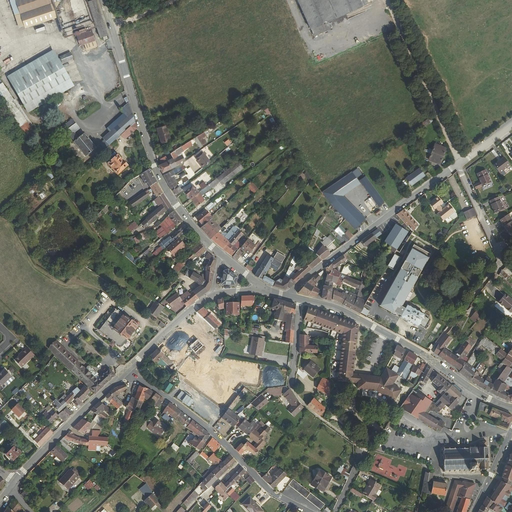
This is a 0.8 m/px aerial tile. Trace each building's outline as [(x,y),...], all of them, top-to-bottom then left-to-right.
[(59,20),(57,15),(56,10),(59,9),(64,7),(62,0),(15,0),(11,1),(15,16),(21,14),(26,29),(59,20)] [(357,0),(297,0),(311,32),(362,9),(357,0)] [(98,1),(92,3),(90,3),(102,39),(109,37),(98,1)] [(337,32),(344,27),(342,24),(335,28),(337,32)] [(95,49),(89,33),(81,35),(80,32),(77,33),(82,47),(86,46),(88,52),(95,49)] [(93,32),(89,33),(95,49),(99,48),(93,32)] [(75,88),(53,52),(7,79),(29,115),(75,88)] [(72,54),(62,58),(64,63),(74,60),(72,54)] [(2,84),(2,85),(0,85),(0,100),(5,107),(13,101),(2,84)] [(15,100),(13,101),(5,107),(19,129),(27,123),(29,122),(15,100)] [(131,110),(129,103),(127,104),(121,110),(124,114),(121,117),(130,127),(135,122),(131,110)] [(427,125),(435,119),(433,114),(424,120),(427,125)] [(130,127),(121,117),(108,129),(111,132),(117,139),(121,135),(130,127)] [(75,123),(72,119),(60,128),(63,132),(65,130),(75,123)] [(135,123),(135,122),(130,127),(121,135),(125,140),(137,129),(135,123)] [(27,123),(19,129),(26,138),(28,137),(34,133),(31,129),(27,123)] [(75,123),(65,130),(75,142),(79,138),(74,132),(80,128),(75,123)] [(167,125),(157,128),(161,143),(171,140),(167,125)] [(117,139),(111,132),(103,138),(105,140),(109,145),(117,139)] [(96,148),(84,134),(79,138),(75,142),(74,142),(86,156),(96,148)] [(203,146),(197,137),(194,138),(201,148),(203,146)] [(105,149),(109,145),(105,140),(100,144),(105,149)] [(177,165),(182,163),(181,161),(185,159),(182,155),(181,153),(184,151),(185,150),(184,149),(187,147),(185,144),(173,152),(171,153),(173,158),(177,165)] [(443,148),(433,144),(431,150),(427,149),(426,152),(430,154),(428,160),(438,163),(443,148)] [(159,165),(163,172),(172,168),(168,160),(173,158),(171,153),(173,152),(170,148),(165,151),(168,155),(160,159),(163,164),(159,165)] [(202,168),(211,161),(204,153),(202,154),(200,151),(195,155),(197,158),(196,159),(200,164),(199,164),(202,168)] [(118,156),(109,164),(118,174),(127,166),(118,156)] [(509,165),(503,157),(495,163),(493,165),(499,173),(509,165)] [(168,160),(172,168),(177,165),(173,158),(168,160)] [(217,178),(220,182),(222,185),(234,175),(234,174),(243,167),(238,161),(232,166),(217,178)] [(173,170),(175,174),(185,169),(184,166),(181,167),(173,170)] [(411,172),(417,180),(424,175),(419,167),(411,172)] [(352,172),(357,178),(362,174),(358,168),(352,172)] [(157,182),(150,169),(141,175),(145,182),(144,183),(145,184),(148,183),(150,186),(156,182),(156,183),(157,182)] [(476,189),(491,182),(485,170),(477,174),(481,182),(474,185),(476,189)] [(333,207),(354,229),(364,220),(360,216),(362,214),(343,196),(361,183),(357,178),(352,172),(352,171),(322,192),(333,207)] [(164,175),(169,185),(176,181),(173,175),(171,176),(169,172),(164,175)] [(411,184),(417,180),(411,172),(405,177),(411,184)] [(176,181),(169,185),(175,195),(181,190),(180,188),(189,182),(188,180),(189,179),(186,176),(182,179),(185,182),(179,186),(176,181)] [(366,176),(360,180),(380,207),(384,201),(366,176)] [(209,184),(212,187),(213,188),(216,185),(220,182),(217,178),(209,184)] [(52,184),(60,194),(63,191),(56,181),(52,184)] [(157,198),(163,193),(156,183),(156,182),(150,186),(151,189),(153,191),(157,198)] [(252,191),(256,187),(251,182),(247,186),(252,191)] [(202,189),(198,193),(191,198),(197,206),(205,200),(201,196),(212,187),(209,184),(202,189)] [(192,185),(185,191),(188,196),(189,195),(191,198),(198,193),(192,185)] [(148,190),(129,203),(133,207),(149,197),(147,195),(150,193),(149,190),(148,190)] [(163,206),(168,202),(166,198),(163,193),(157,198),(154,200),(158,206),(161,204),(162,206),(163,206)] [(503,208),(498,196),(489,200),(494,212),(503,208)] [(440,205),(443,203),(438,197),(430,204),(434,209),(436,208),(439,212),(438,213),(443,221),(450,216),(455,212),(455,211),(449,204),(443,209),(440,205)] [(213,201),(206,207),(209,211),(217,204),(213,201)] [(168,202),(163,206),(166,211),(171,207),(168,202)] [(162,214),(166,211),(163,206),(162,206),(160,207),(141,224),(144,228),(147,225),(148,226),(162,214)] [(418,224),(403,208),(396,214),(407,226),(412,231),(418,224)] [(474,216),(471,209),(464,212),(467,220),(474,216)] [(182,221),(174,211),(168,215),(161,223),(160,224),(167,233),(172,229),(173,231),(175,229),(174,228),(182,221)] [(212,218),(206,211),(197,219),(203,226),(212,218)] [(511,218),(508,213),(499,220),(509,234),(511,232),(511,218)] [(218,232),(211,239),(223,249),(239,230),(248,219),(244,216),(244,217),(243,216),(228,234),(225,231),(223,233),(222,232),(220,235),(218,232)] [(203,226),(200,228),(211,239),(218,232),(221,229),(212,218),(203,226)] [(135,230),(139,227),(134,221),(127,228),(131,232),(134,229),(135,230)] [(161,237),(167,233),(160,224),(157,228),(158,230),(156,231),(161,237)] [(178,238),(188,229),(185,225),(175,234),(174,234),(170,237),(173,240),(177,237),(178,238)] [(338,227),(339,227),(349,239),(353,236),(348,230),(346,232),(340,225),(338,227)] [(392,230),(384,243),(391,247),(394,249),(397,250),(408,232),(397,225),(393,232),(392,230)] [(349,239),(339,227),(335,231),(346,242),(350,239),(349,239)] [(376,238),(382,234),(379,231),(378,229),(371,234),(376,238)] [(239,230),(223,249),(232,256),(241,244),(237,241),(243,234),(239,230)] [(365,247),(376,238),(371,234),(361,242),(365,247)] [(324,241),(322,243),(327,247),(335,240),(330,235),(326,239),(325,237),(322,239),(324,241)] [(178,238),(167,248),(174,256),(183,248),(181,246),(184,244),(178,238)] [(256,246),(248,239),(241,248),(249,255),(256,246)] [(197,258),(206,250),(200,244),(191,252),(196,257),(197,258)] [(327,257),(331,254),(323,245),(316,254),(323,260),(327,257)] [(403,304),(430,254),(414,245),(380,306),(394,314),(395,313),(397,314),(403,304)] [(394,249),(391,247),(389,253),(394,256),(397,250),(394,249)] [(184,266),(196,257),(191,252),(180,261),(184,266)] [(255,276),(262,280),(265,276),(270,267),(277,271),(285,257),(277,252),(273,259),(268,256),(255,276)] [(305,265),(311,269),(321,260),(314,254),(311,252),(308,255),(311,257),(304,264),(305,265)] [(206,267),(215,267),(216,260),(209,253),(206,258),(208,260),(207,262),(209,263),(206,267)] [(394,270),(401,258),(395,254),(394,256),(387,266),(394,270)] [(334,268),(346,260),(343,255),(332,263),(333,264),(331,265),(334,268)] [(298,271),(305,265),(304,264),(294,256),(291,263),(296,267),(295,268),(298,271)] [(178,273),(184,266),(180,261),(174,269),(178,273)] [(237,276),(223,265),(221,275),(226,276),(236,278),(237,276)] [(293,276),(299,280),(311,269),(305,265),(298,271),(294,275),(293,276)] [(337,280),(340,275),(341,274),(334,270),(334,268),(331,265),(326,268),(327,275),(337,280)] [(292,271),(289,269),(283,280),(280,279),(276,281),(274,286),(285,290),(288,287),(290,288),(296,283),(290,279),(293,276),(294,275),(294,272),(292,271)] [(211,286),(213,272),(206,271),(206,274),(202,274),(202,277),(206,281),(211,286)] [(209,290),(211,286),(206,281),(202,277),(201,277),(200,276),(193,272),(193,273),(190,278),(197,282),(200,286),(193,291),(199,298),(209,290)] [(307,282),(314,287),(320,277),(318,274),(314,277),(312,278),(307,282)] [(341,287),(343,282),(345,277),(340,275),(337,280),(327,275),(326,281),(333,283),(341,287)] [(234,284),(236,278),(226,276),(225,283),(234,284)] [(265,276),(262,280),(272,286),(275,281),(265,276)] [(343,282),(352,286),(354,280),(345,277),(343,282)] [(355,312),(360,314),(366,302),(360,299),(367,278),(363,277),(361,281),(362,282),(361,283),(360,289),(357,296),(351,309),(355,312)] [(360,289),(361,283),(354,280),(352,286),(351,286),(360,289)] [(316,297),(319,290),(314,287),(307,282),(298,293),(309,295),(316,297)] [(326,299),(330,300),(332,287),(325,286),(324,286),(322,298),(326,299)] [(187,307),(199,298),(193,291),(190,294),(187,291),(180,297),(177,293),(167,301),(172,308),(182,301),(187,307)] [(336,301),(338,301),(342,294),(334,291),(333,300),(334,300),(336,301)] [(340,303),(343,304),(348,296),(349,293),(346,292),(345,294),(342,292),(342,294),(338,301),(340,302),(340,303)] [(347,307),(351,309),(357,296),(349,293),(348,296),(343,304),(347,307)] [(511,310),(511,299),(505,294),(498,302),(502,306),(503,305),(507,309),(506,309),(510,313),(511,310)] [(241,297),(241,306),(253,305),(255,296),(241,297)] [(280,300),(274,299),(272,308),(273,308),(272,310),(276,311),(274,319),(286,322),(285,331),(287,331),(285,343),(293,343),(296,305),(280,300)] [(159,303),(154,300),(146,311),(155,317),(163,306),(159,303)] [(237,314),(237,302),(225,303),(225,315),(237,314)] [(180,312),(186,309),(182,303),(176,306),(180,312)] [(411,307),(422,313),(424,309),(422,308),(421,306),(418,305),(416,305),(414,303),(411,307)] [(425,315),(422,313),(411,307),(407,305),(406,306),(403,304),(397,314),(401,316),(400,317),(418,327),(419,325),(425,329),(430,320),(424,316),(425,315)] [(352,374),(358,325),(350,322),(341,319),(324,313),(309,307),(304,320),(342,334),(342,333),(343,334),(338,381),(351,382),(352,374)] [(119,347),(137,326),(116,308),(98,329),(119,347)] [(205,309),(203,308),(197,312),(215,329),(221,325),(205,309)] [(475,313),(470,318),(475,323),(480,318),(475,313)] [(436,322),(431,333),(436,335),(441,325),(436,322)] [(308,336),(300,335),(299,354),(308,353),(317,353),(318,347),(309,346),(308,336)] [(475,350),(482,354),(487,348),(503,361),(508,355),(501,348),(500,349),(484,336),(482,339),(479,343),(480,344),(479,344),(478,346),(475,350)] [(250,354),(261,356),(264,339),(253,337),(250,354)] [(444,348),(449,341),(444,337),(438,344),(444,348)] [(471,339),(469,337),(465,342),(472,347),(474,344),(470,340),(471,339)] [(465,342),(460,348),(468,353),(472,347),(465,342)] [(444,348),(438,344),(435,351),(440,354),(444,348)] [(51,352),(81,380),(91,390),(95,393),(114,374),(110,368),(104,374),(104,375),(100,378),(96,374),(97,373),(95,371),(94,372),(93,371),(93,370),(88,365),(87,365),(84,369),(57,345),(51,352)] [(401,359),(406,350),(403,349),(397,345),(394,351),(395,351),(393,355),(401,359)] [(33,355),(25,348),(19,354),(20,354),(18,356),(13,361),(21,368),(33,355)] [(454,355),(444,348),(440,354),(438,356),(444,360),(452,365),(456,360),(453,358),(454,356),(454,355)] [(457,352),(454,355),(454,356),(453,358),(456,360),(452,365),(456,368),(460,371),(466,363),(469,359),(465,356),(468,353),(460,348),(459,350),(457,352)] [(501,363),(507,366),(509,367),(511,362),(511,348),(508,355),(503,361),(501,363)] [(158,349),(149,357),(158,365),(165,366),(167,364),(169,366),(169,365),(172,362),(168,358),(167,358),(163,353),(158,349)] [(401,365),(409,370),(417,357),(413,355),(408,352),(401,365)] [(479,357),(473,353),(469,359),(466,363),(460,371),(459,372),(460,372),(465,377),(470,381),(471,381),(471,380),(476,371),(475,370),(472,368),(479,357)] [(313,377),(320,369),(311,361),(304,369),(310,374),(310,375),(313,377)] [(481,371),(485,365),(482,363),(481,364),(479,363),(475,370),(476,371),(477,370),(481,371)] [(396,374),(399,368),(396,366),(395,367),(392,365),(389,370),(396,374)] [(428,378),(433,370),(428,365),(428,366),(424,373),(420,380),(425,384),(428,378)] [(417,380),(422,372),(419,370),(414,366),(409,375),(417,380)] [(501,398),(505,399),(508,395),(508,393),(505,392),(505,391),(505,390),(505,389),(507,385),(509,386),(511,383),(508,382),(511,374),(511,369),(509,367),(507,366),(503,370),(497,380),(496,379),(495,381),(493,385),(489,382),(485,390),(496,395),(501,398)] [(392,385),(398,376),(396,374),(389,370),(386,368),(384,372),(383,374),(381,377),(379,380),(359,377),(358,383),(358,389),(363,389),(362,395),(374,397),(384,403),(388,398),(394,402),(401,390),(392,385)] [(4,370),(0,374),(0,386),(1,387),(1,388),(5,384),(12,378),(4,370)] [(477,386),(482,378),(483,376),(479,373),(480,373),(476,371),(471,380),(475,383),(477,385),(477,386)] [(359,377),(379,380),(381,377),(352,374),(351,382),(358,383),(359,377)] [(445,392),(451,386),(447,382),(438,374),(432,381),(440,388),(437,391),(440,394),(443,390),(445,392)] [(330,387),(330,382),(323,377),(320,381),(330,387)] [(14,380),(12,378),(5,384),(7,386),(14,380)] [(160,388),(166,393),(172,385),(167,381),(166,380),(160,388)] [(483,389),(485,390),(489,382),(486,380),(485,380),(481,388),(481,387),(483,389)] [(317,387),(318,389),(328,394),(328,398),(330,398),(330,387),(320,381),(317,387)] [(117,395),(124,401),(124,398),(123,397),(119,393),(127,388),(126,384),(116,388),(114,389),(117,395)] [(87,395),(91,391),(84,385),(81,388),(80,388),(79,389),(86,396),(89,399),(90,397),(87,395)] [(452,385),(451,386),(445,392),(442,396),(435,403),(432,402),(427,410),(428,411),(428,410),(431,411),(439,412),(445,405),(451,411),(458,402),(457,401),(462,395),(462,394),(452,386),(452,385)] [(454,385),(452,386),(462,394),(463,393),(463,391),(459,388),(455,385),(454,385)] [(148,388),(140,386),(136,395),(144,398),(147,400),(151,396),(153,392),(148,388)] [(72,391),(72,392),(76,396),(74,398),(77,402),(76,402),(79,404),(81,406),(84,404),(81,401),(86,396),(79,389),(77,388),(76,389),(74,390),(72,391)] [(293,415),(302,405),(296,400),(293,395),(289,389),(288,388),(282,394),(285,396),(291,404),(287,409),(293,415)] [(115,396),(117,395),(114,389),(109,392),(110,393),(105,397),(109,401),(110,401),(115,396)] [(400,408),(420,420),(425,412),(427,410),(432,402),(413,390),(400,408)] [(32,403),(35,400),(26,391),(23,394),(32,403)] [(64,400),(68,404),(74,398),(76,396),(72,392),(67,397),(64,400)] [(155,400),(153,403),(159,408),(164,400),(155,393),(152,398),(155,400)] [(64,400),(67,397),(65,394),(58,401),(60,404),(64,400)] [(251,403),(252,405),(263,396),(261,394),(251,403)] [(144,398),(136,395),(135,399),(133,403),(137,407),(140,409),(144,398)] [(115,396),(110,401),(118,409),(123,404),(115,396)] [(268,402),(263,396),(252,405),(258,411),(268,402)] [(133,403),(135,399),(132,397),(128,404),(127,402),(124,406),(129,410),(124,420),(129,423),(133,413),(133,412),(137,407),(133,403)] [(325,408),(313,398),(307,406),(311,409),(318,415),(323,410),(325,408)] [(68,404),(64,400),(60,404),(58,401),(56,399),(53,402),(58,406),(55,408),(59,412),(64,407),(68,404)] [(106,407),(100,402),(96,405),(101,408),(102,409),(102,408),(104,410),(108,413),(110,410),(107,407),(106,407)] [(489,415),(500,420),(503,412),(493,408),(480,402),(479,410),(490,413),(489,415)] [(19,417),(25,411),(18,403),(11,410),(19,417)] [(172,415),(177,408),(173,405),(169,403),(162,413),(160,416),(166,422),(169,418),(165,414),(167,411),(172,415)] [(46,412),(43,415),(50,423),(58,415),(65,422),(73,414),(66,408),(58,415),(53,410),(49,415),(47,412),(46,412)] [(172,415),(175,418),(181,412),(177,408),(172,415)] [(234,427),(235,425),(241,418),(237,416),(228,409),(222,418),(234,427)] [(178,421),(184,414),(181,412),(175,418),(178,421)] [(428,415),(426,414),(426,413),(425,412),(420,420),(434,429),(438,423),(439,422),(439,421),(428,415)] [(502,419),(510,423),(511,418),(511,415),(508,414),(503,412),(500,420),(502,421),(502,419)] [(187,427),(192,420),(184,414),(178,421),(187,427)] [(238,427),(243,431),(249,424),(245,420),(246,418),(244,417),(242,419),(241,418),(235,425),(238,427)] [(91,424),(82,419),(73,428),(85,435),(86,430),(91,424)] [(151,421),(147,427),(159,437),(164,431),(159,427),(161,423),(155,419),(152,422),(151,421)] [(192,420),(187,427),(193,432),(199,436),(203,429),(192,420)] [(257,425),(252,421),(249,424),(243,431),(249,436),(254,430),(256,431),(262,426),(259,423),(257,425)] [(498,425),(507,429),(509,425),(499,421),(498,425)] [(7,422),(0,429),(0,433),(2,435),(11,426),(7,422)] [(445,427),(452,430),(455,426),(448,422),(445,427)] [(254,430),(249,436),(250,438),(257,443),(262,447),(263,447),(266,444),(266,443),(261,439),(270,429),(266,425),(262,429),(261,428),(257,432),(256,431),(254,430)] [(40,446),(53,433),(46,427),(34,441),(40,446)] [(210,434),(203,429),(199,436),(198,438),(205,443),(210,435),(210,434)] [(73,433),(70,431),(64,438),(65,438),(69,440),(71,441),(80,444),(86,445),(87,440),(80,438),(74,436),(72,435),(73,434),(73,433)] [(88,437),(88,440),(88,445),(89,445),(97,446),(100,446),(100,445),(107,446),(108,438),(97,437),(101,432),(92,431),(92,437),(88,436),(88,437)] [(200,451),(205,443),(198,438),(197,439),(195,437),(192,441),(191,440),(189,443),(200,451)] [(67,445),(71,441),(69,440),(65,438),(64,438),(59,442),(65,448),(67,445)] [(220,445),(212,438),(207,445),(213,452),(220,445)] [(443,448),(443,450),(444,450),(444,453),(443,453),(443,455),(444,455),(445,463),(444,463),(444,465),(445,465),(445,468),(444,468),(444,470),(445,470),(445,471),(447,471),(446,470),(451,469),(451,470),(452,470),(452,469),(455,469),(455,470),(457,470),(457,468),(461,468),(461,469),(462,469),(462,468),(466,468),(466,469),(467,469),(467,468),(471,468),(471,469),(475,469),(476,469),(478,468),(478,467),(480,467),(480,468),(482,468),(482,467),(486,467),(486,468),(488,468),(488,467),(489,467),(489,465),(488,465),(487,461),(488,461),(488,459),(487,459),(487,453),(488,453),(488,452),(487,452),(486,446),(488,447),(488,445),(486,445),(486,442),(488,440),(487,439),(486,441),(479,441),(478,440),(477,441),(479,442),(479,444),(478,444),(479,446),(476,446),(476,444),(474,444),(474,446),(471,446),(470,445),(469,445),(469,446),(465,447),(465,445),(463,445),(463,447),(460,447),(460,446),(459,446),(459,447),(457,447),(456,446),(455,446),(455,447),(451,448),(451,446),(448,446),(448,448),(445,448),(445,447),(444,447),(444,448),(443,448)] [(254,455),(258,451),(254,447),(247,441),(244,445),(242,443),(235,450),(240,455),(246,448),(254,455)] [(176,452),(179,448),(174,444),(171,448),(176,452)] [(56,445),(51,451),(62,462),(68,456),(56,445)] [(15,451),(12,448),(5,456),(8,459),(9,458),(12,461),(19,454),(16,450),(15,451)] [(189,464),(199,453),(196,451),(186,461),(189,464)] [(222,463),(214,454),(209,458),(210,459),(217,467),(218,467),(222,463)] [(222,463),(228,469),(236,461),(230,455),(229,455),(222,463)] [(404,477),(408,468),(398,464),(397,466),(391,464),(392,460),(388,458),(385,464),(376,461),(372,469),(381,473),(381,472),(395,477),(397,474),(404,477)] [(217,467),(211,473),(217,479),(225,472),(228,469),(222,463),(218,467),(217,467)] [(271,487),(272,488),(286,473),(278,466),(270,476),(265,472),(261,477),(271,487)] [(231,478),(224,485),(228,489),(225,492),(229,495),(233,491),(234,490),(230,487),(244,473),(245,474),(247,472),(241,467),(231,478)] [(339,472),(346,476),(348,473),(345,471),(346,469),(342,467),(339,472)] [(59,482),(68,490),(79,477),(78,477),(77,476),(80,473),(74,468),(71,471),(70,469),(59,482)] [(320,490),(329,476),(317,469),(309,483),(320,490)] [(426,472),(423,491),(447,495),(449,483),(432,480),(433,476),(434,472),(426,472)] [(205,479),(199,485),(203,489),(201,490),(203,492),(205,490),(205,491),(217,479),(211,473),(208,476),(206,473),(202,477),(205,479)] [(250,485),(255,481),(250,476),(246,480),(250,485)] [(319,508),(323,502),(292,478),(288,483),(319,508)] [(363,493),(372,499),(374,500),(377,495),(376,494),(379,488),(378,488),(380,484),(371,479),(369,483),(370,483),(368,487),(367,486),(363,493)] [(463,481),(454,479),(454,486),(458,487),(456,493),(459,493),(463,481)] [(94,485),(89,480),(84,485),(89,490),(94,485)] [(463,481),(459,493),(459,496),(463,497),(470,499),(474,485),(463,481)] [(501,481),(490,499),(494,503),(490,508),(494,511),(500,511),(503,508),(502,508),(504,506),(507,502),(506,502),(509,497),(508,496),(511,490),(511,486),(511,485),(503,482),(501,481)] [(225,492),(228,489),(224,485),(221,482),(215,487),(215,490),(221,495),(220,496),(224,500),(229,495),(225,492)] [(352,487),(350,490),(361,496),(363,493),(352,487)] [(194,491),(192,493),(183,503),(187,507),(199,495),(194,491)] [(236,501),(240,497),(233,491),(229,495),(236,501)] [(156,499),(153,493),(149,496),(144,500),(148,504),(149,504),(152,507),(156,504),(158,502),(156,499)] [(249,511),(261,511),(263,511),(250,497),(242,504),(249,511)] [(470,499),(463,497),(456,511),(466,511),(471,499),(470,499)] [(482,505),(480,510),(482,511),(494,511),(490,508),(494,503),(490,499),(487,497),(482,505)] [(13,500),(4,511),(18,511),(22,507),(16,500),(13,500)] [(206,511),(211,506),(208,503),(203,508),(204,510),(202,511),(206,511),(207,511),(206,511)]
